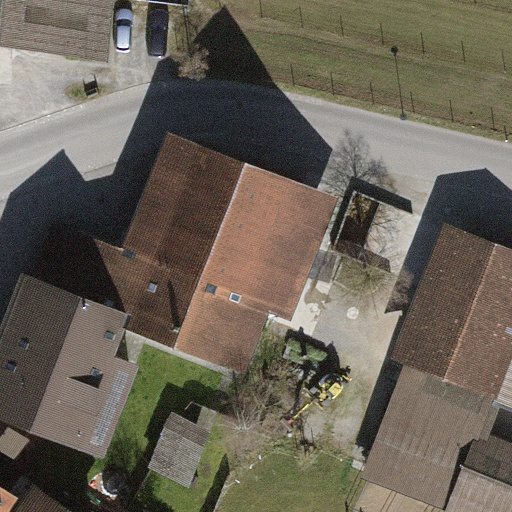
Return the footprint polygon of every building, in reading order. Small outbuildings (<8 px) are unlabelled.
[(0,0),(0,47),(103,60),(110,0),(0,0)] [(131,335),(250,381),(275,317),(296,325),(343,203),(171,137),(126,251),(57,225),(35,281),(25,277),(0,341),(0,422),(108,464),(143,372),(120,363),(131,335)] [(511,252),(442,226),(389,361),(401,366),(358,478),(443,511),(474,433),(488,397),(511,406),(511,252)] [(170,416),(160,472),(202,479),(211,423),(170,416)] [(511,511),(511,447),(474,433),(443,511),(511,511)] [(60,511),(24,487),(13,503),(6,511),(60,511)] [(0,511),(6,511),(13,503),(0,494),(0,511)]
